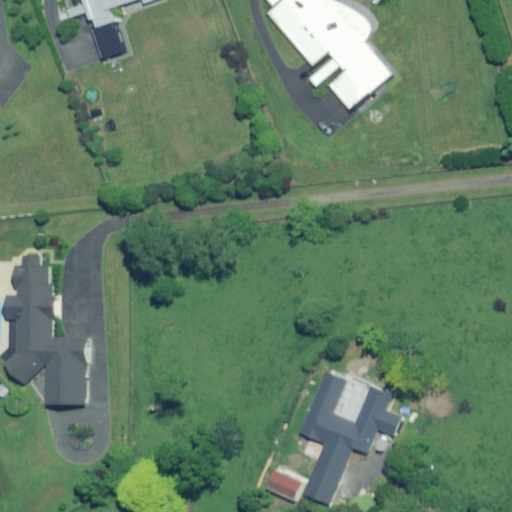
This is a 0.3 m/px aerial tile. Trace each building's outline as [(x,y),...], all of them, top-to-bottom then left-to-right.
[(96,27),(107,59),(129,52),(119,20),(116,10),(116,9),(143,0),(147,0),(149,4),(160,0),(88,0),(95,21),(97,20),(99,26),(98,26),(96,27)] [(273,0),(280,8),(272,14),(319,67),(335,53),(339,58),(316,79),(324,88),(347,68),(351,72),(335,86),(346,98),(324,117),(330,125),(352,106),(356,110),(398,74),(370,42),(377,37),(377,35),(378,33),(378,31),(378,29),(377,28),(377,26),(376,24),(376,23),(375,21),(374,19),(373,18),(372,17),(370,15),(369,14),(368,13),(357,7),(346,3),(339,0),(273,0)] [(22,340),(22,354),(11,365),(31,384),(47,367),(53,367),(53,405),(92,405),(91,363),(95,362),(94,339),(59,340),(58,317),(63,317),(63,297),(56,297),(55,267),(49,267),(49,255),(27,256),(27,267),(21,267),(22,297),(12,297),(13,320),(22,320),(22,340)] [(349,381),(330,373),(305,433),(330,444),(308,494),(334,504),(359,446),(373,452),(383,430),(398,437),(407,417),(390,410),(395,398),(374,389),(358,426),(334,415),(349,381)] [(299,501),(307,482),(279,470),(271,489),(299,501)] [(163,508),(164,511),(193,511),(192,502),(163,508)]
